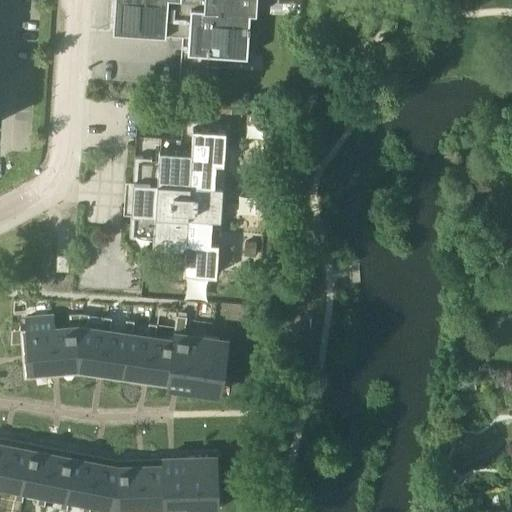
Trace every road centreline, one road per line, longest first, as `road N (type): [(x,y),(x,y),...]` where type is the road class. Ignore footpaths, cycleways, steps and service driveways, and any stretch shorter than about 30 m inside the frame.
road 1 (unclassified): [(0,210),(60,178),(69,0)]
road 2 (unknown): [(19,200),(47,231),(62,320)]
